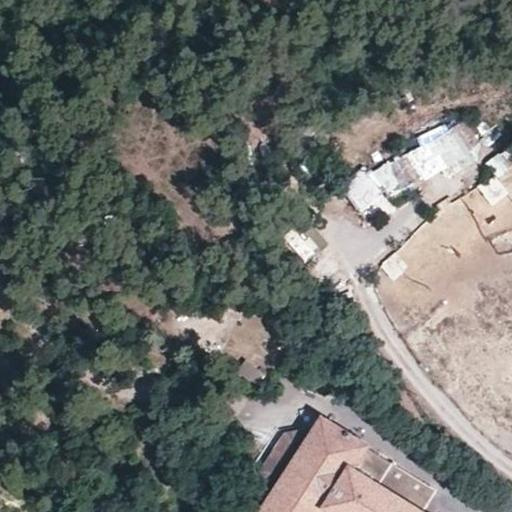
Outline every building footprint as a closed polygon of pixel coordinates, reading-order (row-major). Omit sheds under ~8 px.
[(375,176),(385,194),(400,208),(404,204),(397,195),(464,158),(464,156),(473,152),(473,149),(480,145),(469,124),(459,129),(457,127),(375,176)] [(511,144),(500,157),(511,168),(511,167),(511,144)] [(371,168),(341,190),(360,214),(385,194),(375,176),(371,168)] [(305,226),(283,240),(293,254),(314,239),(305,226)] [(380,269),(392,286),(409,274),(397,257),(380,269)] [(247,362),(239,372),(256,386),(265,376),(247,362)] [(381,417),(345,396),(342,402),(377,423),(381,417)] [(427,511),(432,504),(427,500),(435,488),(324,420),(314,436),(282,488),(276,498),(266,511),(427,511)] [(282,488),(314,436),(305,428),(284,433),(261,472),(267,493),(276,498),(282,488)] [(439,491),(435,488),(427,500),(432,504),(439,491)]
